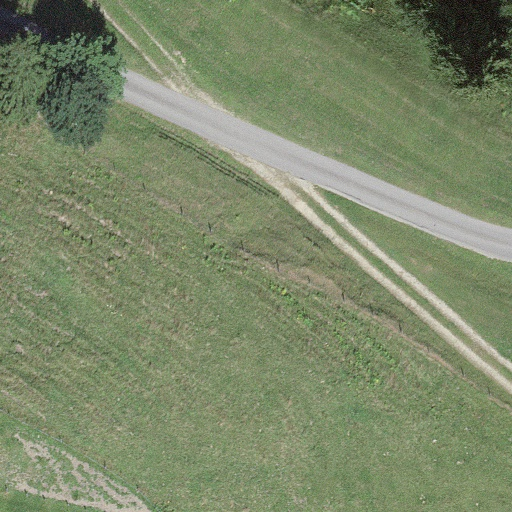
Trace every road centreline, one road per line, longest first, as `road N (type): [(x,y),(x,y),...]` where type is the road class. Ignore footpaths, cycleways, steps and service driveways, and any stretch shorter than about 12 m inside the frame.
road 1 (track): [(0,11),(280,146),(511,241)]
road 2 (track): [(280,146),(511,348)]
